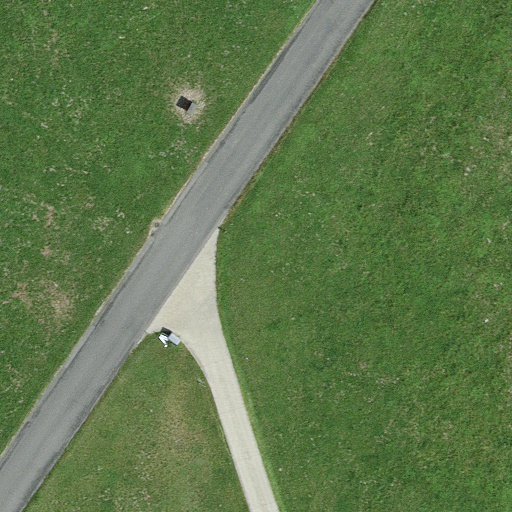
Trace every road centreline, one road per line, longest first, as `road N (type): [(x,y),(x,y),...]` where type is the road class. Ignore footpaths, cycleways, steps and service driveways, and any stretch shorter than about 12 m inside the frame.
road 1 (unclassified): [(348,0),(0,498)]
road 2 (track): [(261,511),(173,244)]
